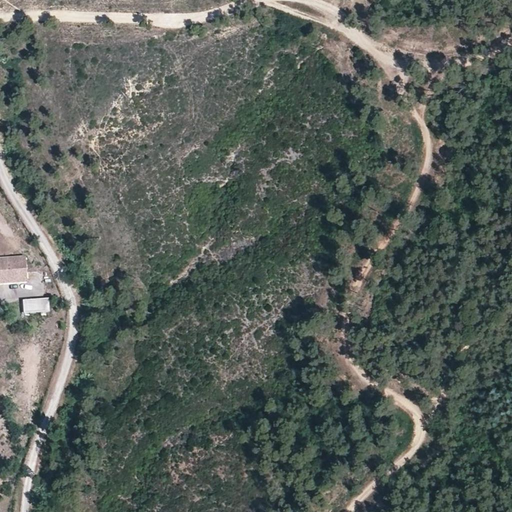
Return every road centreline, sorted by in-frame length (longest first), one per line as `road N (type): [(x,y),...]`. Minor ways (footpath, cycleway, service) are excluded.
road 1 (track): [(396,64),(421,124),(422,168),(412,205),(354,288),(345,326),(350,359),(368,383),(410,407),(420,427),(393,469),(347,511)]
road 2 (track): [(0,18),(188,21),(255,0)]
road 3 (track): [(511,40),(450,63),(396,64)]
